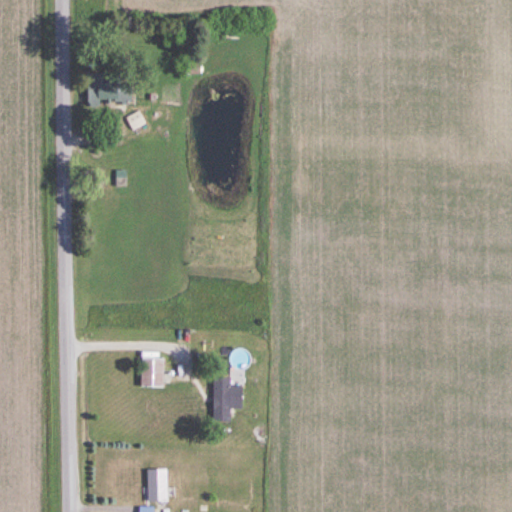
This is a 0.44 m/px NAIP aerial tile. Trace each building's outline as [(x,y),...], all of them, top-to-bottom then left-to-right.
[(129,102),(129,80),(111,81),(111,74),(85,74),(85,102),(129,102)] [(158,175),(132,175),(132,210),(158,210),(158,175)] [(162,358),(140,358),(140,388),(162,388),(162,358)] [(240,386),(229,386),(229,378),(212,378),(211,421),(227,421),(227,409),(240,409),(240,386)] [(165,501),(165,469),(145,469),(145,501),(165,501)]
